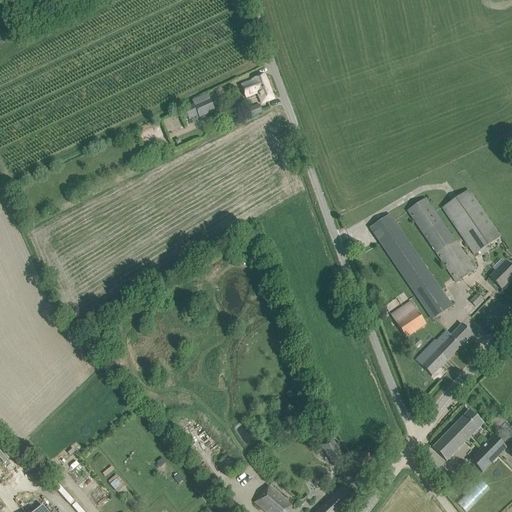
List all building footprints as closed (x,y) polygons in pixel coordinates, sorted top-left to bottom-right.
[(253,81),(240,86),(246,99),(258,94),(262,104),(273,99),(264,75),(252,80),(253,81)] [(209,99),(194,106),(196,111),(198,116),(199,118),(215,111),(209,99)] [(141,135),(145,144),(154,139),(150,131),(141,135)] [(442,208),(474,255),(501,237),(469,190),(442,208)] [(408,211),(451,275),(456,283),(477,269),(471,260),(469,262),(426,199),(408,211)] [(369,228),(432,320),(452,306),(389,215),(369,228)] [(490,278),(494,282),(501,289),(511,278),(511,268),(505,262),(490,278)] [(477,293),(469,301),(475,306),(482,298),(477,293)] [(390,316),(406,338),(426,324),(411,302),(390,316)] [(415,361),(431,377),(472,334),(462,324),(441,346),(435,340),(415,361)] [(433,448),(446,462),(483,424),(469,411),(433,448)] [(470,461),(482,473),(506,448),(494,436),(470,461)] [(319,446),(333,468),(346,460),(331,438),(319,446)] [(357,464),(363,469),(371,458),(365,453),(357,464)] [(162,458),(156,463),(160,467),(165,463),(162,458)] [(178,474),(173,478),(178,484),(183,480),(178,474)] [(110,485),(117,494),(126,486),(119,477),(110,485)] [(481,479),(458,503),(467,511),(490,487),(481,479)] [(254,503),(264,511),(290,511),(292,506),(268,486),(254,503)] [(340,511),(354,499),(343,487),(314,511),(340,511)]
